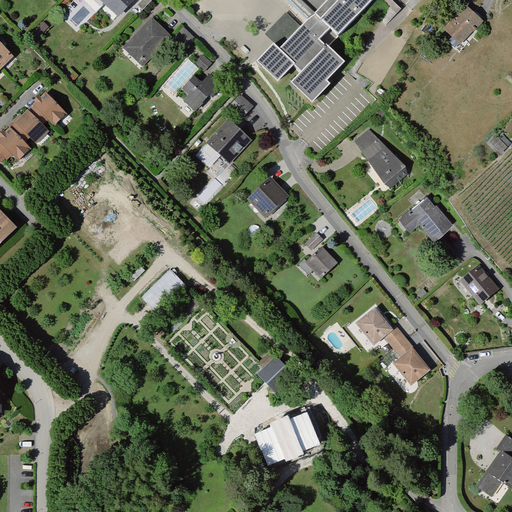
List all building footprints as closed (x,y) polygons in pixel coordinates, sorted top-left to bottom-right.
[(97,0),(116,17),(131,0),(97,0)] [(286,0),(307,19),(277,50),(271,44),(254,61),(275,81),(291,64),(299,72),(289,82),(309,102),(326,84),(323,81),(342,62),(325,46),(369,0),(286,0)] [(464,6),(441,30),(459,46),(481,22),(464,6)] [(150,18),(121,48),(141,67),(170,37),(150,18)] [(170,40),(183,52),(194,40),(182,28),(170,40)] [(0,46),(0,69),(12,58),(0,46)] [(194,64),(203,72),(210,64),(201,56),(194,64)] [(186,95),(181,102),(193,112),(206,96),(210,98),(223,83),(209,72),(200,83),(192,76),(180,90),(186,95)] [(42,91),(30,103),(32,106),(27,111),(41,126),(47,121),(52,126),(65,114),(42,91)] [(243,95),(230,108),(242,120),(255,107),(243,95)] [(25,109),(12,122),(15,124),(9,130),(24,145),(29,139),(34,145),(47,132),(41,126),(27,111),(25,109)] [(206,144),(228,164),(249,141),(227,121),(206,144)] [(6,126),(0,131),(0,156),(5,161),(10,156),(15,161),(28,149),(24,145),(9,130),(6,126)] [(352,142),(389,187),(405,175),(368,130),(352,142)] [(245,199),(265,219),(285,199),(265,180),(245,199)] [(417,222),(432,239),(450,224),(425,195),(398,219),(407,230),(417,222)] [(0,241),(15,229),(0,212),(0,241)] [(306,243),(313,249),(324,237),(317,231),(306,243)] [(320,247),(304,262),(319,279),(335,264),(320,247)] [(478,265),(458,281),(478,305),(498,289),(478,265)] [(152,307),(182,281),(172,269),(142,295),(152,307)] [(373,307),(354,323),(372,345),(392,329),(373,307)] [(392,363),(410,385),(428,370),(410,348),(392,363)] [(275,355),(256,372),(270,388),(289,371),(275,355)] [(273,429),(259,435),(269,462),(284,456),(285,459),(315,447),(301,414),(271,426),(273,429)] [(500,482),(510,488),(511,484),(511,462),(509,460),(511,455),(511,445),(507,442),(474,489),(488,499),(500,482)]
